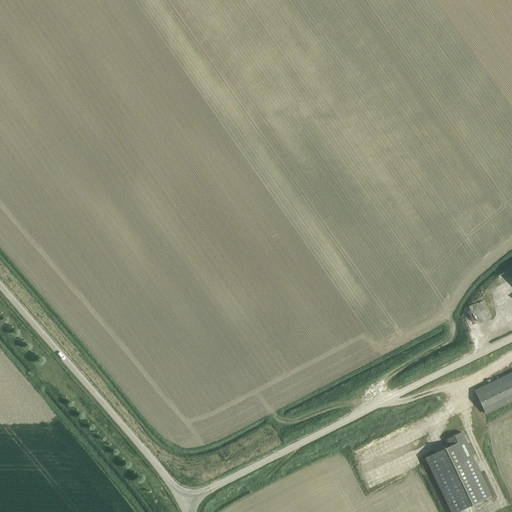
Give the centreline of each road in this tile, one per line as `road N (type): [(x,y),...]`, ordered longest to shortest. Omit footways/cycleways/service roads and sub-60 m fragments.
road 1 (unclassified): [(186,500),(511,340)]
road 2 (unclassified): [(186,500),(0,280)]
